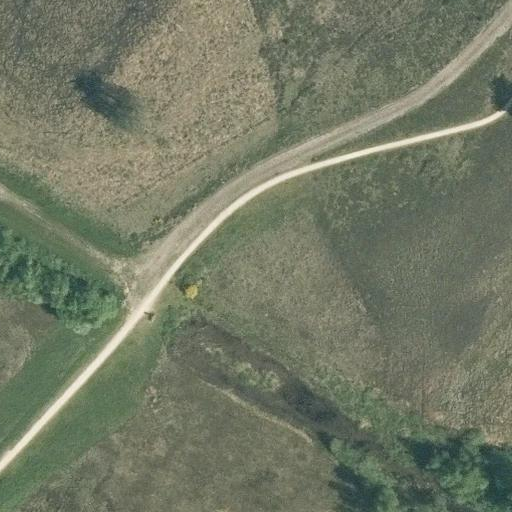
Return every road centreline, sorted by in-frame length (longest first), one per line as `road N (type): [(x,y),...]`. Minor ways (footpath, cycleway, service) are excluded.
road 1 (unknown): [(507,511),(156,292)]
road 2 (track): [(0,193),(113,262)]
